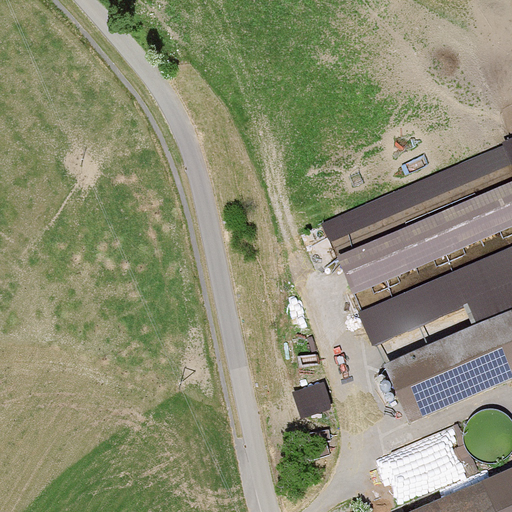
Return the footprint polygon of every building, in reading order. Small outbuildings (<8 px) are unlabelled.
[(511,136),(502,140),(504,144),(511,162),(511,136)] [(324,219),(334,244),(511,168),(511,162),(504,144),(324,219)] [(511,180),(332,256),(347,292),(511,222),(511,180)] [(511,246),(361,310),(376,345),(468,306),(476,325),(386,363),(410,421),(511,377),(511,246)] [(498,467),(508,461),(511,455),(511,427),(505,420),(494,415),(482,416),(471,422),(465,432),(463,444),(466,455),(475,464),(486,468),(498,467)] [(399,452),(380,460),(399,501),(418,492),(399,452)] [(492,511),(482,485),(419,511),(492,511)]
